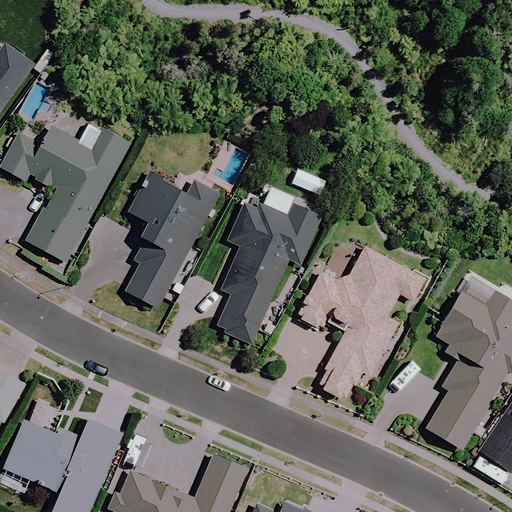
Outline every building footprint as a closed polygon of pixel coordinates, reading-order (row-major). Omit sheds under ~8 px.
[(0,51),(0,111),(31,66),(3,47),(0,51)] [(128,146),(89,125),(79,143),(49,126),(38,146),(16,134),(0,164),(0,170),(25,184),(28,179),(52,192),(24,243),(63,264),(128,146)] [(186,196),(151,178),(130,216),(145,224),(137,239),(148,244),(122,293),(157,311),(218,196),(193,183),(186,196)] [(253,210),(241,205),(226,244),(238,248),(220,292),(229,296),(216,328),(253,343),(286,262),(299,268),(319,219),(291,207),(287,216),(256,204),(253,210)] [(360,253),(338,240),(302,303),(305,305),(295,323),(319,336),(330,318),(345,327),(311,385),(343,403),(360,374),(367,378),(398,325),(385,317),(397,296),(412,304),(425,282),(364,247),(360,253)] [(462,292),(459,290),(433,340),(446,346),(442,354),(455,361),(441,386),(446,389),(424,432),(463,452),(504,373),(510,377),(511,373),(511,303),(468,280),(462,292)] [(0,423),(2,425),(23,386),(0,374),(0,423)] [(508,478),(511,471),(511,400),(476,456),(508,478)] [(45,428),(24,419),(0,474),(0,486),(23,496),(29,482),(57,493),(49,511),(87,511),(119,436),(86,422),(78,441),(45,428)] [(227,511),(245,469),(183,443),(166,484),(121,466),(103,510),(107,511),(227,511)] [(311,511),(286,500),(284,504),(280,511),(311,511)]
